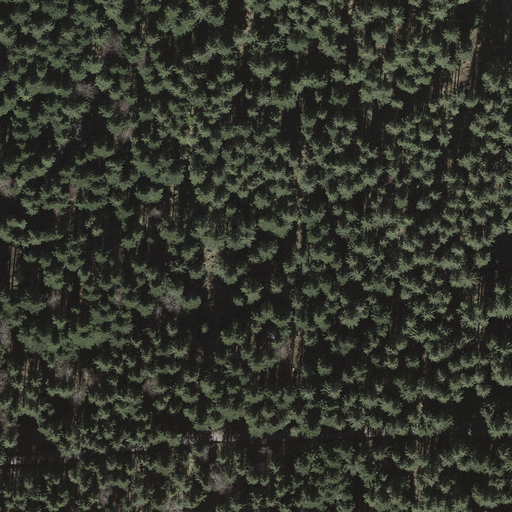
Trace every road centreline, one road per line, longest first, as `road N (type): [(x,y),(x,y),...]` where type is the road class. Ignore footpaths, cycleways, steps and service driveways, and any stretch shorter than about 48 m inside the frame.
road 1 (track): [(0,454),(406,439),(511,425)]
road 2 (track): [(116,0),(83,117),(0,211)]
